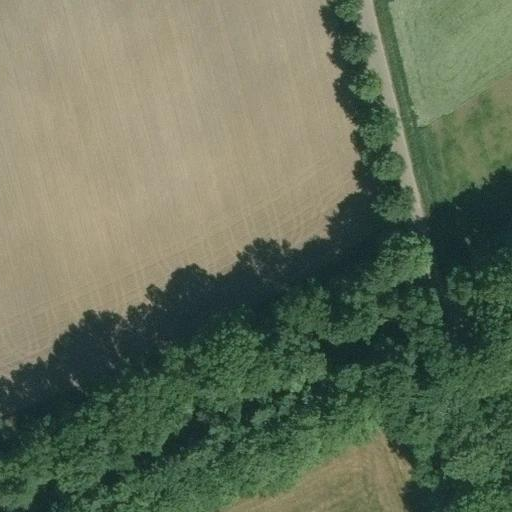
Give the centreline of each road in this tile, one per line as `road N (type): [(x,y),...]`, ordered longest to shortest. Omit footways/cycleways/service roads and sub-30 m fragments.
road 1 (track): [(101,511),(448,329)]
road 2 (unclassified): [(448,329),(419,246),(361,0)]
road 3 (unclassified): [(511,505),(448,329)]
